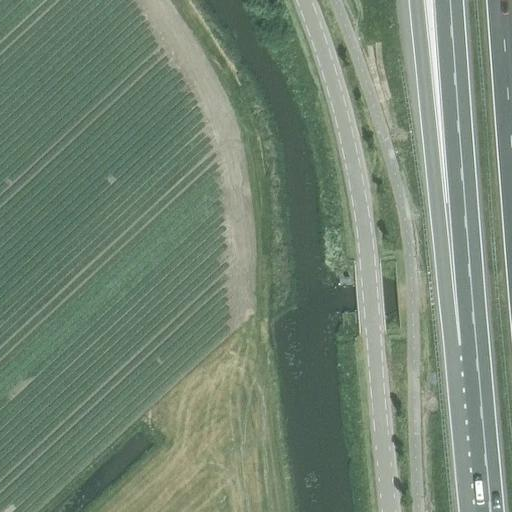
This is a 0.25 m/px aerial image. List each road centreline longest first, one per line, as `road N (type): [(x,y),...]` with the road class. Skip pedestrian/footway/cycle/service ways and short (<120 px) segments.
road 1 (tertiary): [(391,511),(361,211),(338,104),(303,0)]
road 2 (motorway): [(417,0),(443,260),(474,344)]
road 3 (motorway): [(449,0),(474,344)]
road 4 (motorway): [(474,344),(486,511)]
road 5 (motorway): [(511,138),(501,0)]
